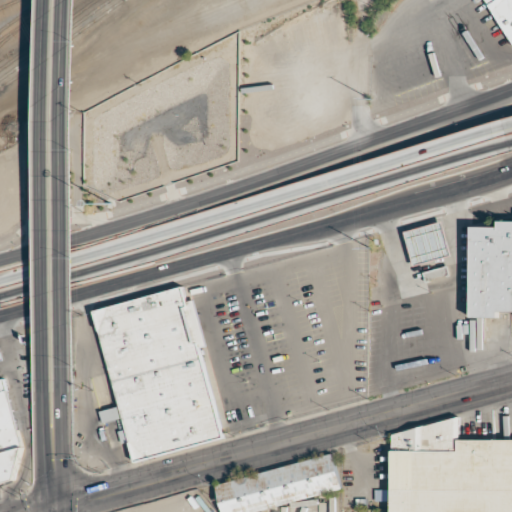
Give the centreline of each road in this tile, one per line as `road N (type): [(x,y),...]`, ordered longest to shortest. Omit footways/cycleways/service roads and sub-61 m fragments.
road 1 (primary): [(511,87),(174,208),(0,260)]
road 2 (primary): [(0,322),(511,170)]
road 3 (motorway): [(0,294),(509,139)]
road 4 (motorway): [(506,122),(0,280)]
road 5 (secondary): [(58,506),(511,380)]
road 6 (secondary): [(49,0),(42,380)]
road 7 (secondary): [(62,379),(67,0)]
